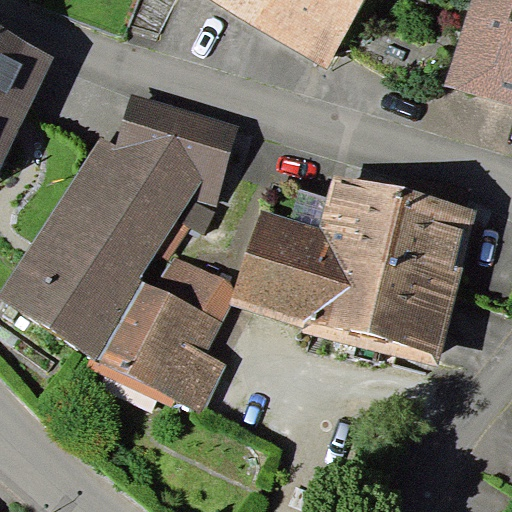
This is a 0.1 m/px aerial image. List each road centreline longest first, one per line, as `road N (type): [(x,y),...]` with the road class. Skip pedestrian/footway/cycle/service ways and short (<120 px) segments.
road 1 (residential): [(511,198),(475,173),(132,66),(0,9)]
road 2 (residential): [(402,511),(511,366)]
road 3 (tertiary): [(89,511),(0,426)]
